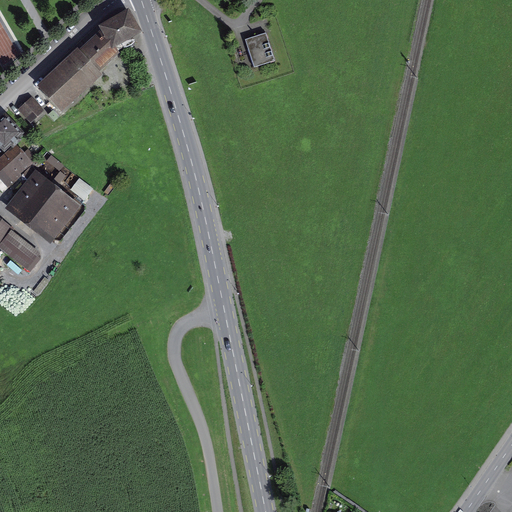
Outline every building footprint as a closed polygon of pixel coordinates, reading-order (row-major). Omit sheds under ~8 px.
[(46,84),(63,103),(125,48),(118,40),(139,28),(128,9),(103,23),(107,30),(46,84)] [(266,34),(244,41),(253,70),(275,63),(266,34)] [(30,121),(41,111),(29,99),(19,108),(30,121)] [(20,132),(4,115),(0,118),(0,143),(4,148),(20,132)] [(33,163),(15,144),(0,158),(0,176),(9,186),(33,163)] [(8,206),(52,240),(80,203),(36,170),(8,206)] [(12,227),(0,218),(0,242),(11,229),(12,227)] [(11,229),(0,242),(0,247),(28,269),(41,252),(11,229)]
